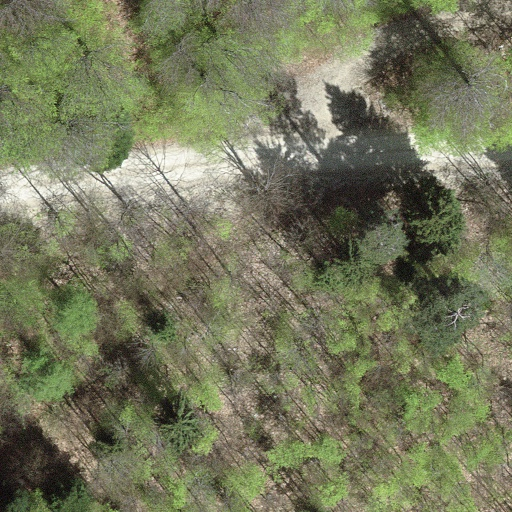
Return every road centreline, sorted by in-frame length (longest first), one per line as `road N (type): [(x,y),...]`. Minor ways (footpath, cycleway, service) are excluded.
road 1 (unclassified): [(511,147),(258,155),(0,191)]
road 2 (track): [(258,155),(326,73),(485,0)]
